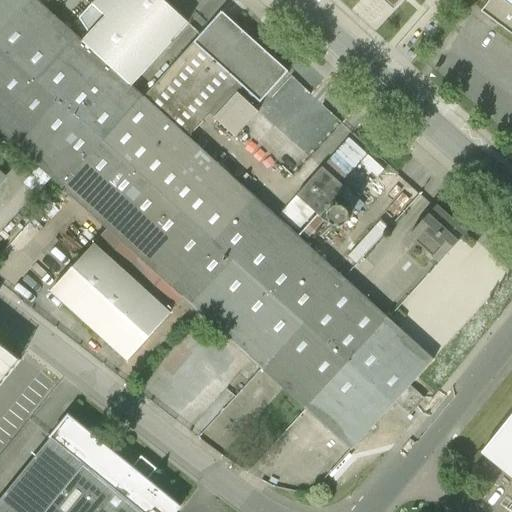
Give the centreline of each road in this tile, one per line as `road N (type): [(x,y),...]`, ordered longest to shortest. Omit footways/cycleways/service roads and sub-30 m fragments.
road 1 (residential): [(260,511),(0,308)]
road 2 (unclassified): [(293,0),(511,197)]
road 3 (residential): [(370,511),(511,337)]
